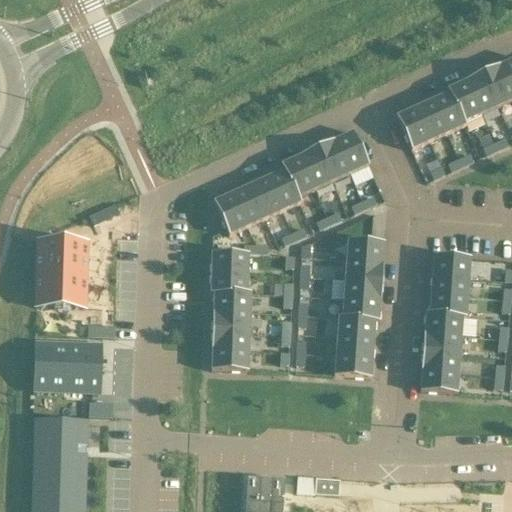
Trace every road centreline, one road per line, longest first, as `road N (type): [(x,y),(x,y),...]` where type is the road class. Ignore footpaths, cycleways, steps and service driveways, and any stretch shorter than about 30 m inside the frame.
road 1 (residential): [(365,104),(157,197),(146,439)]
road 2 (residential): [(391,457),(410,220),(365,104)]
road 3 (residential): [(146,439),(391,457)]
road 4 (primary): [(14,76),(156,0)]
road 5 (residential): [(511,37),(365,104)]
road 6 (residential): [(391,457),(511,455)]
